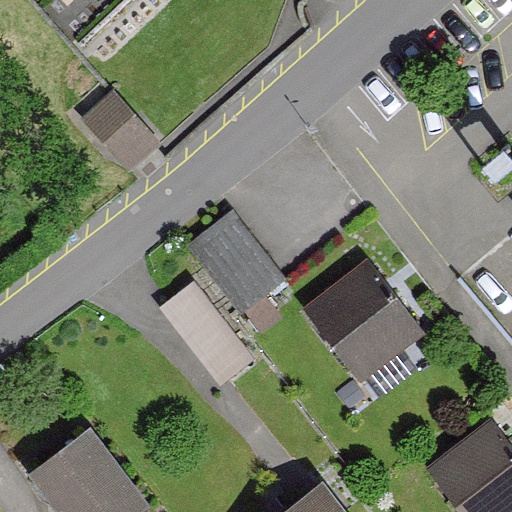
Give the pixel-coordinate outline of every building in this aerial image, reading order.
[(112,97),(88,119),(124,158),(148,137),(112,97)] [(286,278),(232,208),(186,245),(240,314),(286,278)] [(370,264),(307,313),(356,377),(419,327),(370,264)] [(511,447),(494,423),(430,472),(460,511),(508,511),(511,510),(511,447)] [(143,511),(145,511),(87,434),(36,472),(66,511),(143,511)] [(339,511),(322,489),(291,511),(339,511)]
